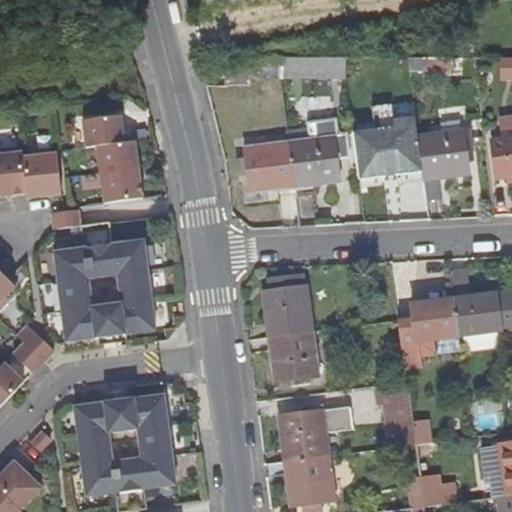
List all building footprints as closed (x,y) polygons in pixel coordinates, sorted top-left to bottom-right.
[(347,76),(348,56),(285,54),(285,74),(347,76)] [(412,71),(430,71),(430,60),(410,59),(412,71)] [(430,60),(430,71),(453,71),(453,59),(430,60)] [(230,72),(230,89),(253,88),(254,72),(230,72)] [(122,117),(82,122),(86,151),(98,150),(106,204),(146,200),(136,143),(126,145),(122,117)] [(466,132),(421,137),(427,179),(451,175),(451,180),(472,178),(470,157),(477,157),(475,139),(467,139),(466,132)] [(511,135),(505,137),(506,145),(496,146),(499,169),(509,167),(511,183),(511,182),(511,135)] [(401,182),(427,179),(421,137),(377,143),(383,190),(401,187),(401,182)] [(337,140),(293,146),(298,185),(322,182),(322,187),(344,183),(337,140)] [(272,189),(298,185),(293,146),(246,152),(252,197),(273,194),(272,189)] [(0,201),(27,198),(27,203),(62,199),(57,156),(22,160),(22,155),(0,157),(0,201)] [(427,184),(451,180),(451,175),(427,179),(427,184)] [(401,187),(427,184),(427,179),(401,182),(401,187)] [(299,190),(322,187),(322,182),(298,185),(299,190)] [(273,194),(299,190),(298,185),(272,189),(273,194)] [(80,211),(52,215),(54,231),(82,227),(80,211)] [(146,240),(55,253),(67,343),(158,330),(146,240)] [(0,304),(16,288),(0,272),(0,304)] [(511,304),(500,305),(499,298),(473,301),(469,273),(452,275),(456,300),(461,337),(510,330),(511,346),(511,304)] [(300,290),(307,290),(305,278),(299,279),(300,290)] [(276,338),(316,333),(311,289),(307,290),(300,290),(299,279),(269,282),(271,293),(265,294),(268,316),(273,315),(276,338)] [(500,305),(511,304),(511,296),(499,298),(500,305)] [(437,341),(461,337),(456,300),(415,306),(417,318),(419,332),(404,335),(409,370),(426,368),(425,358),(439,356),(437,341)] [(270,339),(276,338),(273,315),(268,316),(270,339)] [(403,323),(404,335),(419,332),(417,318),(402,320),(403,323)] [(25,343),(0,368),(0,406),(56,350),(30,323),(18,335),(25,343)] [(322,381),(316,333),(276,338),(279,365),(274,366),(276,386),(322,381)] [(270,339),(274,366),(279,365),(276,338),(270,339)] [(392,449),(419,446),(416,423),(411,384),(379,388),(381,406),(387,405),(392,449)] [(169,394),(78,407),(90,497),(181,485),(169,394)] [(292,462),(331,458),(329,436),(355,433),(352,409),(326,412),(319,413),(318,407),(304,409),(305,416),(281,418),(283,438),(289,438),(292,462)] [(431,421),(416,423),(419,446),(434,444),(431,421)] [(286,463),(292,462),(289,438),(283,438),(286,463)] [(511,446),(482,450),(488,494),(508,491),(508,498),(511,497),(511,446)] [(295,487),(290,488),(292,508),(337,502),(331,458),(292,462),(295,487)] [(15,462),(0,476),(0,511),(21,511),(44,487),(15,462)] [(286,463),(290,488),(295,487),(292,462),(286,463)] [(438,486),(424,488),(426,509),(440,507),(438,486)]
